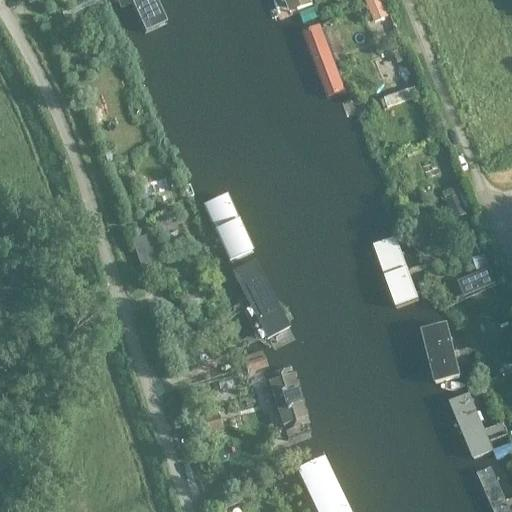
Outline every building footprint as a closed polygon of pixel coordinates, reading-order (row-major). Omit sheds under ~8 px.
[(167,25),(156,0),(129,0),(145,34),(167,25)] [(308,0),(275,0),(272,1),(281,26),(314,14),(308,0)] [(374,23),(387,18),(380,0),(368,0),(365,1),(374,23)] [(322,30),(302,38),(326,104),(346,96),(322,30)] [(418,87),(383,101),(387,110),(421,96),(418,87)] [(165,179),(142,184),(144,195),(167,190),(165,179)] [(29,205),(25,200),(31,197),(24,186),(8,196),(15,207),(21,203),(25,208),(29,205)] [(459,197),(447,202),(454,221),(466,216),(459,197)] [(232,202),(206,213),(229,268),(255,257),(232,202)] [(41,207),(25,218),(32,228),(38,224),(41,228),(45,225),(42,221),(48,216),(41,207)] [(145,241),(132,246),(142,273),(154,269),(145,241)] [(375,250),(396,314),(419,306),(398,242),(375,250)] [(0,338),(20,343),(39,264),(0,255),(0,338)] [(252,269),(234,278),(266,347),(284,339),(252,269)] [(487,270),(456,283),(463,298),(493,285),(487,270)] [(207,309),(200,289),(178,298),(187,318),(189,318),(190,321),(201,317),(202,321),(209,318),(206,310),(207,309)] [(430,324),(447,389),(460,386),(444,321),(430,324)] [(290,374),(262,384),(286,451),(314,441),(290,374)] [(449,408),(472,464),(493,455),(469,399),(449,408)] [(217,413),(193,419),(198,439),(221,433),(217,413)] [(344,511),(321,461),(293,475),(310,511),(344,511)] [(476,477),(490,511),(508,511),(491,471),(476,477)] [(225,482),(212,489),(207,491),(212,503),(231,495),(225,482)]
